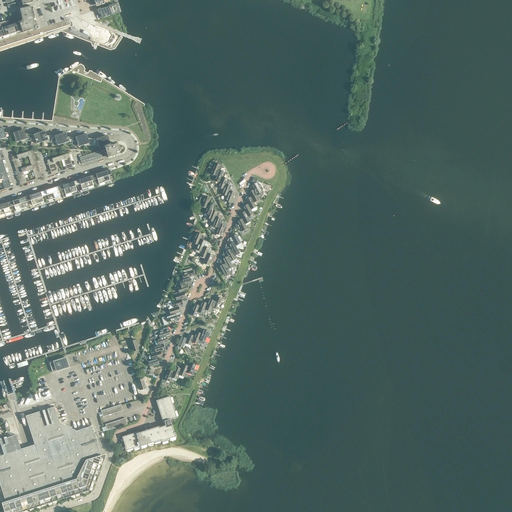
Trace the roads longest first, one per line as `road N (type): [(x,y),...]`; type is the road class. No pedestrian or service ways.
road 1 (unclassified): [(50,511),(98,492),(119,432),(143,419),(190,298)]
road 2 (residential): [(79,172),(125,157),(129,137),(0,124)]
